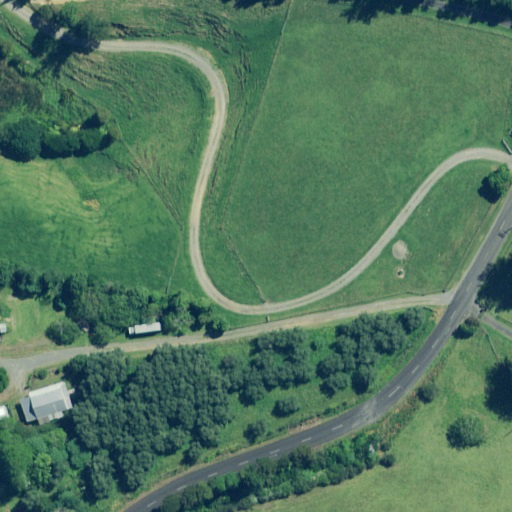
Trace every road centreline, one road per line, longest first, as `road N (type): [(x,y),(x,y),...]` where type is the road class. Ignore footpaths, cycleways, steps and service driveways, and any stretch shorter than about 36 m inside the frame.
road 1 (track): [(511,160),(468,152),(452,159),(385,239),(324,289),(263,308),(222,302),(206,288),(193,247),(217,107),(212,82),(166,47),(71,37),(6,0)]
road 2 (unclassified): [(136,511),(210,473),(337,427),(393,392),(450,324),(511,206)]
